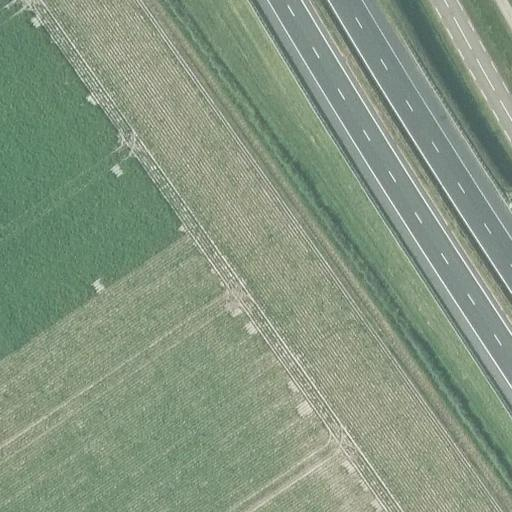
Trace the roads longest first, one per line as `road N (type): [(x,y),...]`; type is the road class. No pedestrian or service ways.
road 1 (motorway): [(283,0),(511,363)]
road 2 (motorway): [(511,267),(346,0)]
road 3 (tertiary): [(511,121),(445,0)]
